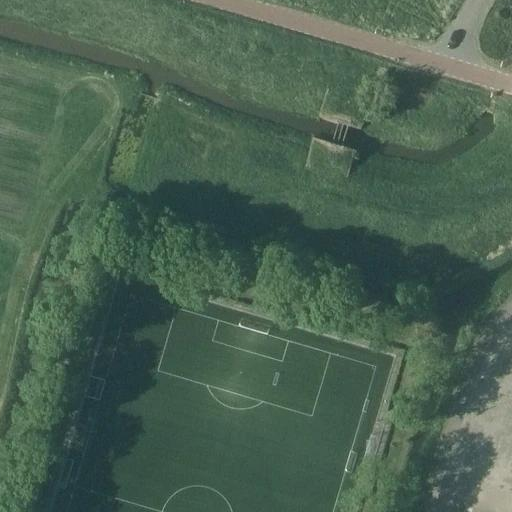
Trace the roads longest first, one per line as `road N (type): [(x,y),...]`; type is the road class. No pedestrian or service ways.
road 1 (tertiary): [(511,87),(215,0)]
road 2 (unclassified): [(438,511),(483,348),(511,314)]
